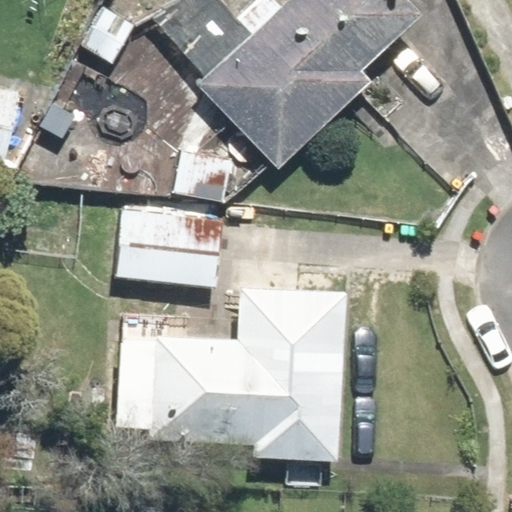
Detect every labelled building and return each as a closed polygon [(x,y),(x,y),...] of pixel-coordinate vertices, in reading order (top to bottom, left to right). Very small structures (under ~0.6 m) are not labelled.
[(106,67),(132,22),(95,0),(69,46),(106,67)] [(173,0),(152,19),(201,72),(190,82),(273,171),(368,83),(355,69),(412,16),(397,0),(278,0),(266,12),(257,2),(238,19),(219,0),(173,0)] [(225,159),(173,154),(169,198),(222,202),(225,159)] [(113,282),(229,288),(226,344),(119,339),(114,437),(251,444),(250,466),(333,470),(342,291),(296,288),(299,217),(116,208),(113,282)] [(74,297),(25,295),(22,353),(72,355),(74,297)]
